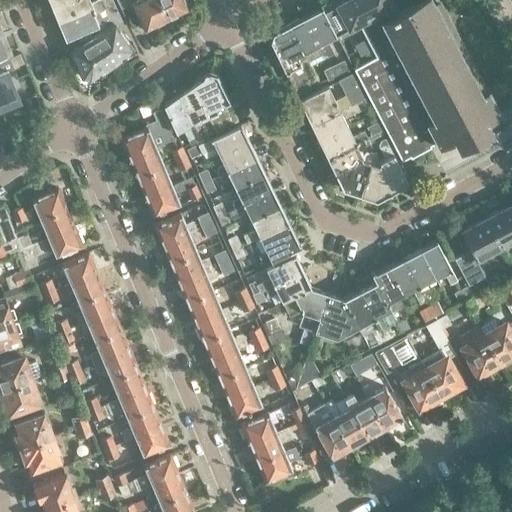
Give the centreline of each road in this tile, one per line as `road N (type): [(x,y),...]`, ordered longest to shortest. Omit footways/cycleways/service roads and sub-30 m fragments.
road 1 (residential): [(511,163),(382,232),(322,216),(226,21)]
road 2 (residential): [(74,124),(236,511)]
road 3 (residential): [(311,511),(511,404)]
road 4 (residential): [(74,124),(226,21)]
road 5 (residential): [(74,124),(22,0)]
